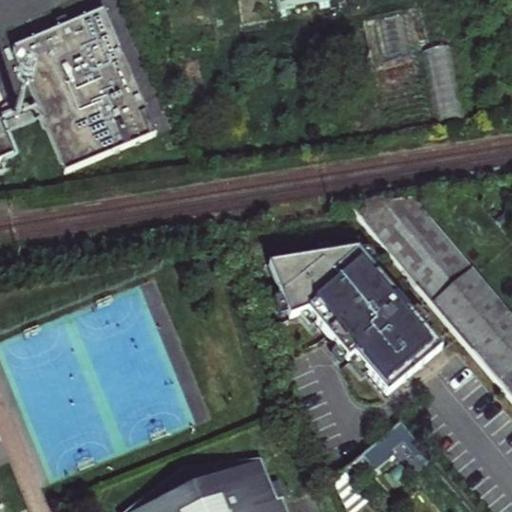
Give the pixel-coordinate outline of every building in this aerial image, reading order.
[(330,4),(329,0),(277,0),(280,13),(330,4)] [(67,173),(158,134),(104,11),(13,49),(67,173)] [(450,47),(421,54),(436,122),(465,116),(450,47)] [(0,164),(15,158),(0,122),(0,164)] [(437,354),(358,259),(271,271),(294,328),(321,318),(386,396),(437,354)] [(511,319),(470,271),(432,306),(473,354),(511,399),(511,319)] [(287,511),(283,500),(275,503),(260,465),(189,471),(136,511),(287,511)]
